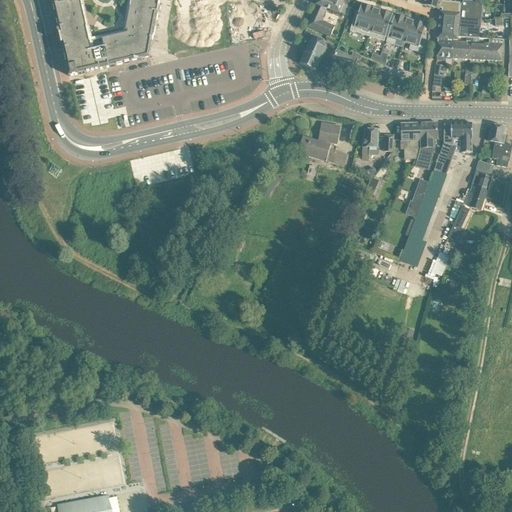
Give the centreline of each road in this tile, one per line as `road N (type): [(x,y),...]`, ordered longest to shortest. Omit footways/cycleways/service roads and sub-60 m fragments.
road 1 (unclassified): [(326,511),(270,463),(133,405),(0,421)]
road 2 (track): [(508,225),(464,448),(461,479),(480,511)]
road 3 (secondary): [(79,146),(112,152),(221,128),(257,107)]
road 4 (secondary): [(257,107),(79,146)]
road 5 (secondary): [(79,146),(54,107),(29,0)]
road 6 (secondary): [(428,111),(369,108),(320,90),(283,93)]
road 7 (residential): [(389,0),(436,16),(428,111)]
